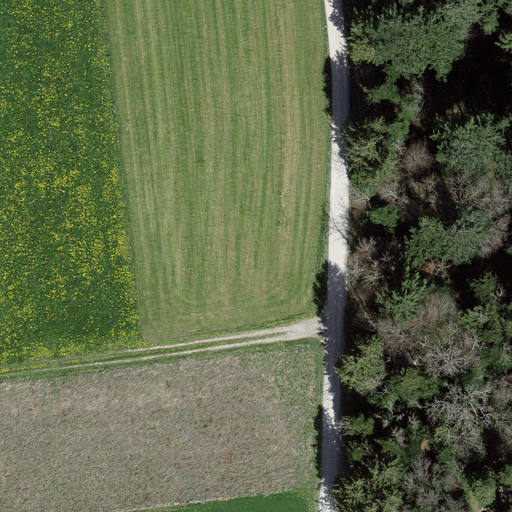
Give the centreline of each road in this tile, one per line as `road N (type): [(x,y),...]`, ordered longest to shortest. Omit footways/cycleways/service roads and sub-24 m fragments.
road 1 (track): [(332,0),(341,161),(328,511)]
road 2 (track): [(335,322),(0,371)]
